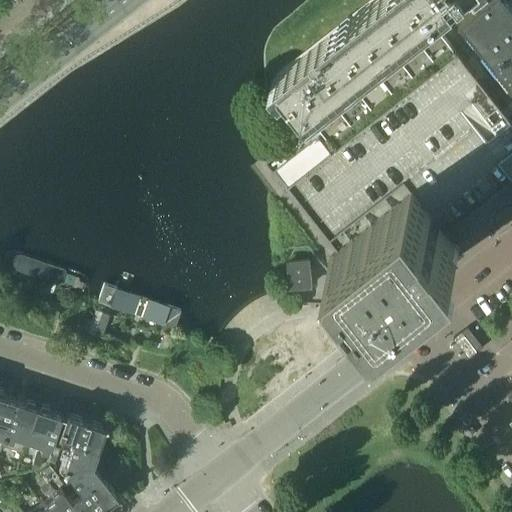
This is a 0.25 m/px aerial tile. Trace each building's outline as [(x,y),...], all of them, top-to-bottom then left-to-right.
[(368,0),(277,72),(285,82),(306,110),(308,108),(310,111),(312,110),(337,91),(436,13),(452,0),(453,0),(464,14),(480,0),(368,0)] [(511,0),(483,0),(462,17),(511,80),(511,0)] [(278,164),(275,166),(279,171),(326,230),(325,231),(337,247),(331,252),(331,253),(350,277),(357,272),(365,282),(358,287),(378,312),(460,248),(445,230),(511,177),(511,120),(458,51),(435,22),(313,117),(322,129),(278,164)] [(11,254),(5,271),(84,296),(90,279),(11,254)] [(289,276),(290,285),(312,284),(311,275),(309,275),(307,257),(289,258),(290,276),(289,276)] [(103,283),(97,300),(176,326),(182,309),(103,283)] [(92,320),(89,327),(101,331),(103,323),(92,320)] [(480,348),(481,348),(472,336),(471,337),(466,331),(454,341),(469,360),(477,354),(481,351),(480,348)] [(0,439),(14,398),(0,392),(0,439)] [(27,438),(37,405),(14,398),(0,439),(0,442),(22,451),(27,438)] [(60,413),(37,405),(27,438),(40,442),(39,447),(47,449),(60,413)] [(64,414),(57,434),(72,439),(62,468),(80,491),(68,500),(77,511),(93,511),(116,494),(91,462),(104,425),(65,411),(64,414)] [(55,472),(49,465),(43,469),(49,477),(55,472)] [(53,496),(41,505),(46,511),(77,511),(68,500),(58,487),(50,492),(53,496)] [(21,511),(10,499),(4,503),(10,511),(21,511)]
